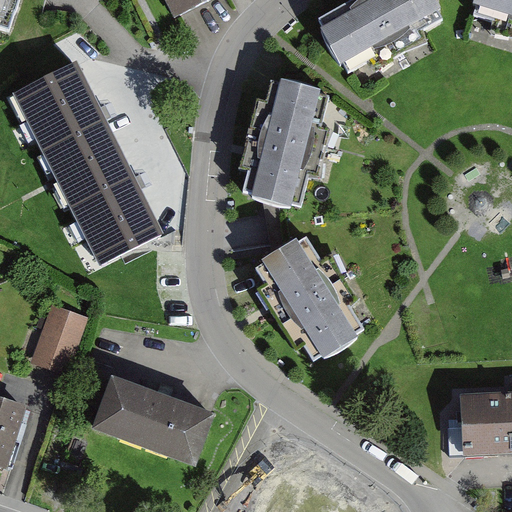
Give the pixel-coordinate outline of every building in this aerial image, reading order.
[(20,0),(0,0),(0,36),(8,39),(20,0)] [(171,0),(186,21),(227,0),(171,0)] [(318,42),(313,44),(333,81),(339,78),(345,88),(369,75),(375,85),(424,58),(416,44),(435,34),(430,25),(435,23),(421,0),(373,0),(313,33),(318,42)] [(511,0),(474,0),(472,10),(478,12),(475,21),(496,28),(493,36),(511,42),(511,0)] [(78,70),(14,101),(100,274),(164,243),(78,70)] [(317,97),(318,92),(281,83),(251,198),(289,208),(291,203),(299,205),(306,178),(298,176),(313,120),(321,122),(327,100),(317,97)] [(320,365),(353,344),(364,337),(317,266),(304,245),(295,251),(293,248),(259,270),(320,365)] [(92,322),(55,308),(34,364),(72,378),(92,322)] [(215,419),(111,381),(92,433),(196,471),(215,419)] [(0,464),(10,468),(31,404),(0,394),(0,464)] [(511,396),(462,398),(465,463),(511,461),(511,396)] [(384,511),(273,475),(260,511),(384,511)]
